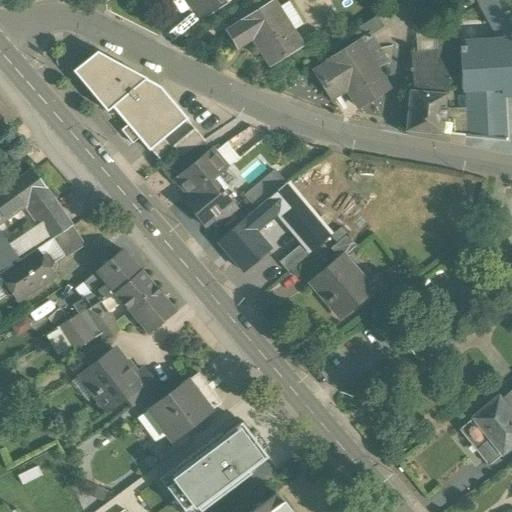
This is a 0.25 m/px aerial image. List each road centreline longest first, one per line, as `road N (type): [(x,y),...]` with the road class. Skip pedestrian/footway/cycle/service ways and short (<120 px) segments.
road 1 (primary): [(394,511),(0,55)]
road 2 (residential): [(511,170),(277,116),(70,17),(0,39)]
